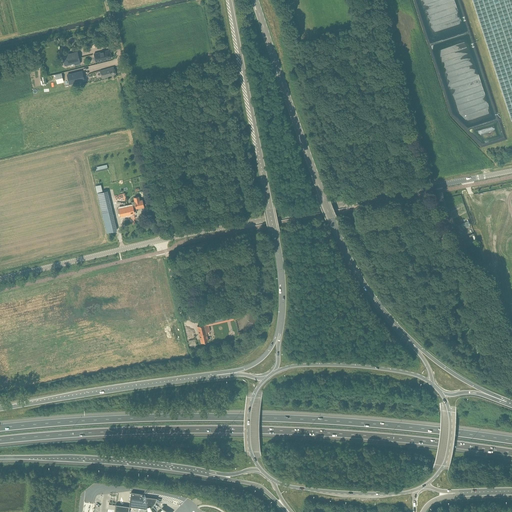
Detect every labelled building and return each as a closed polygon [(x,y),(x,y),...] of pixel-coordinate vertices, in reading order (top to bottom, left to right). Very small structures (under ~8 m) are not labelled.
[(421,0),(431,38),(441,36),(451,37),(436,41),(455,114),(467,116),(467,115),(472,116),(472,115),(467,114),(468,110),(467,109),(468,102),(468,104),(472,103),(472,107),(471,107),(471,108),(487,104),(486,99),(485,99),(482,89),(474,88),(481,86),(481,83),(476,82),(478,82),(455,0),(421,0)] [(511,0),(472,0),(511,120),(511,119),(511,0)] [(110,50),(105,51),(94,54),(96,62),(112,58),(110,50)] [(77,51),(63,55),(65,65),(74,63),(75,64),(80,63),(77,51)] [(102,79),(108,77),(115,75),(116,75),(113,67),(100,71),(102,79)] [(53,74),(55,84),(62,82),(60,73),(53,74)] [(82,73),(67,76),(69,85),(85,82),(82,73)] [(117,230),(116,225),(107,191),(97,193),(107,232),(117,230)] [(119,210),(119,211),(120,216),(134,213),(133,209),(144,206),(142,199),(139,200),(138,196),(134,197),(134,201),(131,202),(132,207),(119,210)] [(211,335),(207,336),(206,332),(209,332),(207,324),(215,322),(213,315),(203,318),(205,324),(197,326),(201,343),(208,341),(208,340),(212,339),(211,335)] [(131,492),(129,505),(133,505),(140,506),(144,507),(145,507),(147,507),(150,506),(152,504),(154,502),(155,500),(156,500),(157,498),(142,496),(142,493),(131,492)] [(148,511),(171,511),(162,506),(159,510),(155,511),(154,511),(150,503),(149,503),(147,504),(148,511)]
